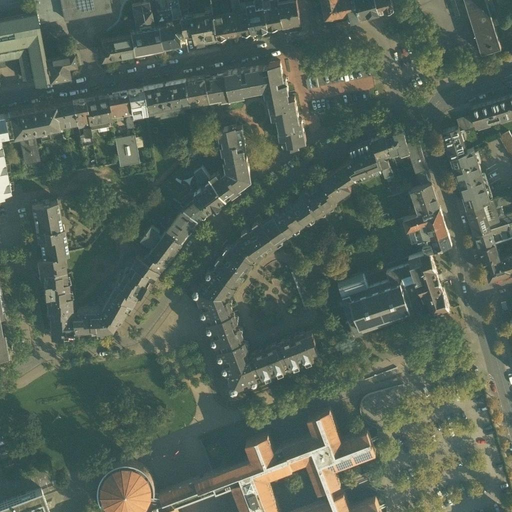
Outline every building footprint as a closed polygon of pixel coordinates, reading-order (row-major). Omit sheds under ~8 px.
[(38,22),(48,20),(43,0),(33,0),(36,11),(38,22)] [(43,0),(48,20),(64,17),(61,0),(43,0)] [(61,0),(64,17),(99,10),(97,0),(61,0)] [(108,0),(97,0),(99,10),(110,8),(108,0)] [(178,0),(180,10),(188,8),(188,6),(187,0),(178,0)] [(232,0),(232,2),(234,13),(238,32),(246,30),(246,31),(252,30),(248,7),(240,9),(239,6),(241,5),(240,1),(239,0),(232,0)] [(246,0),(240,1),(241,5),(239,6),(240,9),(248,7),(247,4),(246,0)] [(247,4),(248,7),(252,30),(268,27),(262,0),(253,0),(254,3),(247,4)] [(262,0),(268,27),(283,24),(278,0),(262,0)] [(297,0),(278,0),(283,24),(290,23),(301,20),(297,0)] [(352,19),(361,17),(356,0),(322,0),(326,15),(350,11),(352,19)] [(356,0),(361,17),(380,12),(376,0),(356,0)] [(392,0),(376,0),(380,12),(394,8),(392,0)] [(472,21),(465,1),(461,2),(459,0),(450,0),(455,15),(464,13),(467,22),(472,21)] [(465,0),(465,1),(472,21),(482,53),(501,47),(486,0),(465,0)] [(148,1),(140,3),(142,12),(150,11),(148,1)] [(172,9),(174,9),(173,1),(156,4),(158,12),(172,9)] [(221,4),(221,5),(223,12),(227,11),(226,10),(230,10),(231,13),(234,13),(232,2),(221,4)] [(130,30),(130,34),(134,52),(149,49),(164,46),(160,25),(150,27),(150,23),(153,22),(150,11),(142,12),(140,3),(131,5),(135,25),(138,25),(139,29),(130,30)] [(213,7),(214,10),(219,36),(227,35),(227,34),(238,32),(234,13),(231,13),(230,10),(226,10),(227,11),(223,12),(221,5),(213,7)] [(168,19),(174,18),(172,9),(158,12),(160,25),(168,23),(168,19)] [(214,10),(187,16),(189,29),(193,28),(194,32),(195,41),(219,36),(214,10)] [(0,58),(3,58),(18,55),(22,77),(36,74),(37,81),(49,79),(46,61),(45,57),(44,57),(37,22),(38,22),(36,11),(0,18),(0,58)] [(185,34),(194,32),(193,28),(189,29),(187,16),(181,17),(182,20),(185,34)] [(182,20),(174,22),(168,23),(160,25),(164,46),(182,43),(182,41),(181,35),(185,34),(182,20)] [(101,59),(134,52),(130,34),(100,40),(102,46),(98,47),(101,59)] [(46,61),(49,79),(69,75),(67,65),(76,63),(73,52),(45,57),(46,61)] [(263,65),(262,65),(266,86),(265,87),(266,94),(272,93),(273,99),(270,100),(273,116),(278,115),(281,115),(282,121),(279,121),(281,129),(279,129),(281,137),(286,136),(287,142),(284,143),(285,144),(291,143),(291,147),(299,146),(298,142),(306,140),(305,131),(304,132),(302,118),(299,119),(295,96),(289,97),(288,90),(289,90),(286,75),(283,76),(280,60),(269,62),(269,64),(270,70),(264,71),(263,65)] [(251,89),(265,87),(266,86),(262,65),(239,70),(239,68),(224,71),(225,74),(205,77),(209,98),(216,97),(215,94),(221,93),(222,98),(230,97),(230,98),(231,98),(230,93),(236,92),(237,95),(245,93),(244,88),(250,87),(251,89)] [(210,99),(209,98),(205,77),(205,75),(187,78),(191,100),(199,98),(200,101),(210,99)] [(191,102),(191,100),(187,78),(142,87),(146,111),(155,109),(161,108),(162,111),(162,113),(178,110),(177,108),(177,105),(183,104),(191,102)] [(127,90),(130,110),(140,108),(141,113),(142,113),(147,112),(146,111),(142,87),(127,90)] [(124,112),(126,112),(130,111),(130,110),(127,90),(111,93),(115,114),(116,117),(122,116),(121,112),(124,112)] [(110,114),(115,114),(111,93),(107,94),(110,114)] [(107,94),(101,95),(106,123),(107,122),(111,122),(110,114),(107,94)] [(97,124),(106,123),(101,95),(84,98),(89,126),(97,124)] [(472,115),(475,126),(511,114),(511,95),(470,108),(472,115)] [(92,141),(89,126),(84,98),(72,100),(76,121),(81,120),(82,123),(81,124),(83,134),(79,135),(80,143),(92,141)] [(72,100),(60,103),(64,124),(76,122),(76,121),(72,100)] [(58,125),(64,124),(60,103),(54,104),(58,125)] [(48,127),(58,125),(54,104),(34,108),(39,130),(40,139),(49,137),(48,127)] [(31,131),(39,130),(34,108),(8,113),(12,133),(13,135),(21,134),(21,136),(20,136),(20,137),(23,159),(38,157),(34,134),(33,134),(32,134),(31,131)] [(143,117),(142,113),(141,113),(140,108),(130,110),(130,111),(132,120),(143,117)] [(0,196),(3,196),(3,194),(10,191),(0,136),(0,135),(12,133),(8,113),(0,114),(0,196)] [(469,116),(463,118),(466,129),(472,127),(469,116)] [(460,131),(466,129),(463,118),(456,120),(458,126),(460,131)] [(108,130),(107,122),(106,123),(97,124),(98,131),(108,130)] [(221,169),(210,176),(223,194),(229,190),(232,195),(241,188),(240,186),(238,184),(243,180),(245,183),(251,178),(247,158),(247,154),(245,155),(243,147),(246,147),(243,134),(244,133),(242,125),(236,126),(236,125),(224,127),(224,128),(219,129),(221,138),(224,137),(225,143),(222,144),(224,152),(229,151),(230,157),(225,158),(227,170),(223,172),(221,169)] [(442,131),(451,157),(466,150),(460,131),(458,126),(442,131)] [(403,128),(385,134),(393,157),(409,152),(410,152),(407,142),(403,128)] [(499,137),(502,142),(511,136),(509,131),(499,137)] [(119,162),(119,164),(139,161),(137,147),(135,137),(134,133),(114,137),(119,162)] [(394,158),(393,157),(385,134),(372,139),(382,167),(386,178),(394,174),(388,160),(384,158),(385,157),(387,156),(388,157),(390,158),(390,159),(394,158)] [(141,136),(135,137),(137,147),(143,146),(141,136)] [(502,142),(505,147),(511,142),(511,136),(502,142)] [(410,155),(411,154),(422,151),(418,138),(407,142),(410,152),(409,152),(410,155)] [(352,156),(345,161),(355,176),(356,177),(382,167),(372,139),(349,148),(352,156)] [(451,157),(465,202),(489,194),(474,147),(466,150),(451,157)] [(411,154),(413,159),(424,155),(422,151),(411,154)] [(428,167),(424,155),(413,159),(417,171),(428,167)] [(345,161),(337,166),(348,182),(355,176),(345,161)] [(201,187),(194,192),(209,212),(226,199),(223,194),(210,176),(202,165),(195,170),(203,182),(205,183),(205,187),(202,189),(201,187)] [(352,187),(348,182),(337,166),(321,177),(334,196),(341,191),(343,193),(352,187)] [(417,171),(422,185),(432,182),(428,167),(417,171)] [(337,200),(334,196),(321,177),(316,181),(316,184),(317,186),(310,190),(309,188),(306,188),(299,193),(299,196),(300,198),(280,212),(279,210),(276,209),(273,211),(274,212),(275,214),(287,232),(288,233),(296,228),(295,227),(300,224),(300,225),(305,221),(309,217),(310,218),(313,216),(317,213),(317,214),(321,212),(322,211),(321,210),(324,208),(325,209),(329,206),(329,205),(332,203),(332,204),(337,200)] [(411,182),(400,186),(402,192),(411,189),(413,188),(411,182)] [(411,189),(419,213),(440,205),(432,182),(422,185),(413,188),(411,189)] [(400,186),(393,188),(390,189),(392,195),(393,195),(402,192),(400,186)] [(223,194),(226,199),(232,195),(229,190),(223,194)] [(199,218),(209,212),(194,192),(190,195),(189,193),(182,198),(186,204),(183,206),(199,218)] [(490,200),(489,194),(465,202),(467,208),(482,203),(490,200)] [(499,198),(493,200),(495,208),(502,206),(499,198)] [(39,239),(42,256),(63,253),(67,252),(63,226),(61,226),(56,199),(31,203),(37,239),(39,239)] [(492,199),(490,200),(482,203),(491,229),(501,225),(499,220),(498,217),(495,208),(493,200),(492,199)] [(482,203),(467,208),(475,234),(491,229),(482,203)] [(170,224),(166,230),(182,242),(199,218),(183,206),(181,205),(178,209),(180,211),(173,220),(171,218),(167,223),(170,224)] [(418,239),(426,237),(448,230),(440,205),(419,213),(404,218),(408,229),(414,226),(418,239)] [(495,208),(498,217),(504,215),(502,206),(495,208)] [(511,212),(504,215),(498,217),(499,220),(511,216),(511,212)] [(280,236),(287,232),(275,214),(263,222),(262,220),(260,222),(260,221),(259,222),(260,222),(256,225),(255,225),(254,226),(255,227),(251,230),(250,229),(249,229),(248,229),(249,230),(245,233),(245,232),(244,233),(242,234),(243,236),(238,240),(253,256),(255,254),(256,256),(257,255),(260,253),(261,253),(260,253),(263,251),(264,251),(263,251),(265,250),(264,249),(268,246),(269,247),(270,246),(271,246),(270,246),(273,244),(274,244),(273,244),(276,242),(277,242),(277,241),(276,239),(280,237),(281,237),(280,236)] [(511,216),(499,220),(501,225),(508,223),(511,221),(511,216)] [(501,225),(491,229),(492,233),(494,233),(495,234),(510,229),(508,223),(501,225)] [(174,253),(182,242),(166,230),(161,236),(158,234),(160,231),(152,225),(142,237),(145,243),(149,245),(151,243),(154,245),(150,251),(149,252),(165,264),(174,253)] [(414,226),(408,229),(412,241),(418,239),(414,226)] [(495,243),(492,233),(491,229),(475,234),(480,248),(495,243)] [(452,242),(448,230),(426,237),(428,243),(423,244),(425,251),(452,242)] [(207,315),(209,315),(229,307),(231,306),(230,302),(230,301),(229,302),(228,299),(229,299),(228,298),(228,297),(226,297),(225,295),(225,292),(227,290),(229,291),(229,290),(230,290),(230,289),(231,287),(232,287),(232,286),(235,283),(233,282),(236,278),(238,279),(240,276),(241,275),(240,275),(241,274),(242,273),(243,273),(243,272),(244,271),(243,270),(246,267),(247,267),(247,266),(248,266),(248,265),(249,263),(250,263),(250,262),(252,260),(253,259),(251,258),(253,256),(238,240),(234,245),(232,244),(230,246),(230,247),(227,251),(227,250),(226,251),(227,251),(226,252),(228,253),(225,257),(223,256),(222,256),(222,257),(221,259),(219,261),(219,262),(217,264),(219,265),(216,269),(214,268),(212,270),(212,271),(209,275),(209,274),(208,275),(209,275),(208,276),(210,277),(207,281),(205,279),(203,282),(202,282),(202,283),(201,284),(200,285),(201,285),(199,288),(198,287),(197,287),(196,287),(194,289),(195,292),(196,293),(198,292),(199,295),(199,296),(200,298),(200,299),(201,302),(202,301),(204,301),(206,305),(204,306),(204,307),(204,308),(206,312),(206,313),(207,315)] [(480,248),(489,279),(511,271),(511,254),(502,258),(501,257),(500,257),(496,243),(495,243),(480,248)] [(349,332),(352,331),(353,332),(354,333),(355,333),(421,311),(417,297),(419,293),(422,292),(424,299),(427,298),(433,314),(450,308),(443,289),(436,269),(437,269),(430,249),(409,257),(411,263),(386,271),(389,280),(368,287),(343,296),(351,320),(346,322),(349,332)] [(148,251),(144,256),(149,259),(149,260),(161,269),(165,264),(149,252),(148,251)] [(157,274),(161,269),(149,260),(149,259),(144,256),(138,253),(130,267),(132,268),(130,271),(128,270),(127,269),(122,278),(123,279),(121,283),(120,282),(118,281),(105,304),(107,305),(105,309),(99,310),(96,311),(96,309),(82,309),(82,311),(68,312),(68,307),(71,307),(71,302),(71,294),(69,295),(66,295),(66,291),(68,290),(68,280),(66,280),(64,280),(64,276),(66,276),(65,268),(63,253),(42,256),(36,257),(38,271),(46,270),(46,276),(46,281),(43,281),(43,294),(49,293),(49,298),(46,299),(46,303),(46,309),(52,308),(52,313),(49,314),(50,330),(78,328),(92,327),(93,328),(93,327),(98,327),(98,330),(115,328),(119,320),(116,319),(118,316),(119,316),(120,315),(121,316),(123,317),(128,308),(129,308),(126,306),(128,302),(133,305),(138,296),(135,294),(137,290),(142,293),(148,282),(145,280),(151,271),(157,274)] [(145,280),(148,282),(151,277),(154,279),(157,274),(151,271),(145,280)] [(337,280),(343,296),(368,287),(363,272),(337,280)] [(231,311),(229,307),(209,315),(211,319),(231,311)] [(233,311),(231,311),(211,319),(209,320),(210,323),(212,328),(212,329),(212,328),(213,329),(215,329),(216,333),(214,334),(215,335),(215,336),(217,340),(217,341),(218,343),(220,343),(222,347),(220,348),(221,351),(223,356),(223,357),(225,357),(227,361),(225,362),(226,363),(225,363),(226,364),(228,368),(227,368),(228,369),(229,371),(231,371),(232,375),(230,376),(230,377),(230,378),(231,378),(231,380),(231,381),(232,380),(233,384),(232,384),(231,384),(231,386),(232,389),(233,389),(236,388),(237,387),(237,386),(236,385),(240,384),(242,383),(243,383),(244,383),(244,382),(243,380),(247,378),(248,380),(251,379),(252,379),(251,379),(256,377),(257,377),(258,376),(257,375),(262,373),(254,352),(249,354),(247,353),(246,349),(247,348),(246,344),(246,343),(245,344),(244,341),(245,341),(244,340),(244,339),(242,339),(240,335),(242,334),(240,330),(241,330),(240,330),(239,327),(239,326),(238,325),(237,325),(235,321),(237,320),(236,319),(236,318),(235,316),(235,315),(234,315),(233,311)] [(254,351),(254,352),(262,373),(263,374),(265,374),(271,372),(271,371),(272,371),(271,370),(276,368),(276,369),(277,369),(283,367),(286,366),(285,364),(290,363),(290,364),(293,363),(299,361),(300,360),(299,359),(304,357),(304,359),(305,358),(305,359),(311,356),(314,355),(311,349),(316,347),(310,331),(305,333),(304,331),(300,333),(300,332),(296,334),(289,337),(285,338),(281,340),(282,342),(277,343),(276,342),(272,343),(268,345),(267,345),(267,346),(263,348),(262,347),(261,348),(261,347),(257,349),(254,351)] [(352,511),(350,506),(348,500),(344,490),(343,491),(335,494),(331,495),(287,511),(281,511),(267,474),(307,459),(318,490),(327,487),(332,485),(340,482),(341,482),(335,466),(376,451),(367,429),(342,438),(330,408),(308,416),(310,421),(314,431),(274,447),(268,431),(246,440),(252,455),(213,470),(204,473),(210,490),(233,482),(244,511),(352,511)] [(99,480),(99,490),(102,501),(109,509),(113,511),(139,511),(144,510),(152,501),(155,491),(155,481),(150,471),(143,463),(133,459),(122,459),(112,463),(104,470),(99,480)] [(204,473),(199,475),(205,492),(210,490),(204,473)] [(196,496),(205,492),(199,475),(160,490),(160,492),(155,491),(152,501),(144,510),(139,511),(113,511),(109,509),(106,511),(104,511),(102,511),(178,511),(176,503),(183,500),(184,501),(196,496)] [(340,482),(332,485),(335,494),(343,491),(340,482)] [(0,501),(0,511),(47,511),(43,502),(46,501),(40,486),(0,501)] [(381,511),(375,496),(350,506),(352,511),(381,511)]
